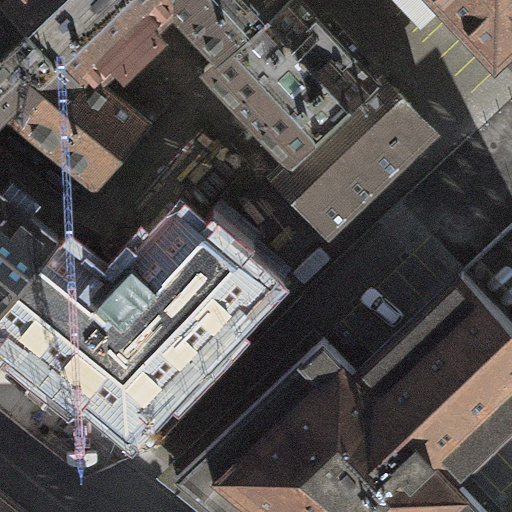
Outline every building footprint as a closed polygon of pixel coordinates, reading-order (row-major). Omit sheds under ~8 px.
[(0,0),(0,1),(48,53),(52,49),(82,80),(87,76),(90,79),(108,62),(117,71),(155,34),(147,25),(166,7),(174,0),(173,0),(0,0)] [(173,0),(174,0),(166,7),(211,54),(268,0),(173,0)] [(293,0),(268,0),(211,54),(197,67),(281,157),(366,77),(293,0)] [(445,0),(395,0),(419,26),(446,1),(445,0)] [(511,0),(445,0),(446,1),(495,52),(511,35),(511,0)] [(48,53),(0,1),(0,106),(87,179),(139,117),(90,79),(87,76),(82,80),(52,49),(48,53)] [(366,77),(281,157),(267,170),(320,227),(425,129),(371,72),(366,77)] [(0,195),(0,294),(38,248),(49,235),(0,195)] [(91,292),(38,248),(0,294),(0,329),(45,366),(36,378),(67,402),(76,391),(119,426),(256,280),(241,266),(246,260),(226,244),(220,252),(174,214),(147,243),(139,237),(119,256),(123,259),(91,292)] [(511,417),(511,320),(464,270),(354,367),(456,476),(511,417)] [(456,476),(354,367),(320,332),(170,474),(217,511),(482,511),(486,509),(456,476)] [(0,511),(24,511),(0,491),(0,511)]
